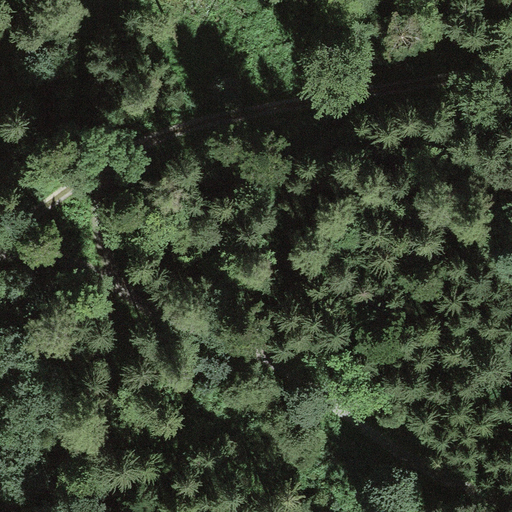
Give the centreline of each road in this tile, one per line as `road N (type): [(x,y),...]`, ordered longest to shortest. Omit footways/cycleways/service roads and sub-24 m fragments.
road 1 (track): [(0,259),(92,267),(154,313),(240,350),(424,465),(511,502)]
road 2 (track): [(0,238),(169,132),(511,71)]
